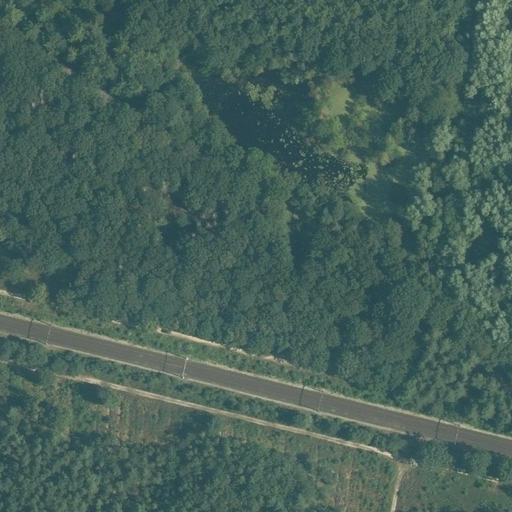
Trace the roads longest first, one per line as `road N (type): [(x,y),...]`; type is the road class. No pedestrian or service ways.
road 1 (track): [(511,473),(0,351)]
road 2 (unknown): [(422,309),(401,304),(266,208),(98,112),(0,41)]
road 3 (track): [(0,291),(311,368),(321,368),(355,330),(422,309)]
road 4 (unknown): [(467,0),(422,309)]
